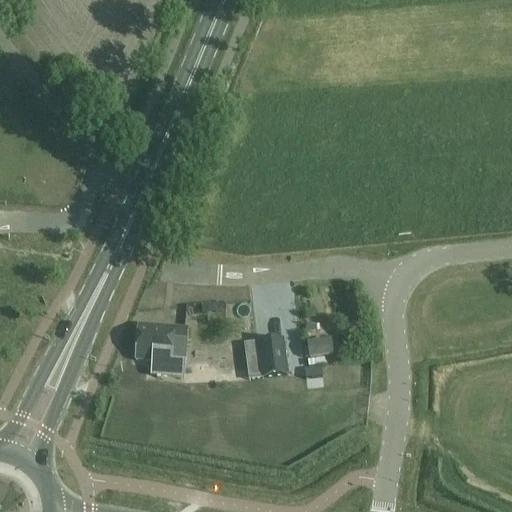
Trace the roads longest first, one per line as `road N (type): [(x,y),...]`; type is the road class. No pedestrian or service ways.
road 1 (primary): [(18,449),(143,187)]
road 2 (unclassified): [(167,268),(257,275),(342,266),(394,284)]
road 3 (unclassified): [(382,511),(396,417),(394,284)]
road 4 (primary): [(143,187),(221,0)]
road 5 (unclassified): [(99,163),(0,36)]
road 6 (unclassified): [(0,223),(70,221),(99,163)]
road 7 (unclassified): [(394,284),(432,256),(511,248)]
